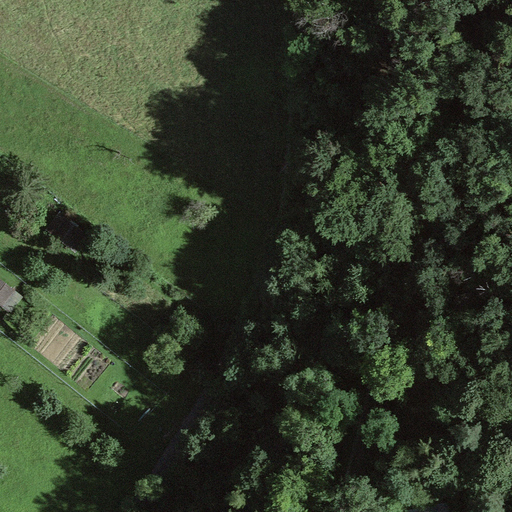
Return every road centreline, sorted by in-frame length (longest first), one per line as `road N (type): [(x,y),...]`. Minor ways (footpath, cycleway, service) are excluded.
road 1 (track): [(130,511),(269,274),(293,163),(300,0)]
road 2 (track): [(341,511),(385,355),(395,274),(400,154),(385,0)]
